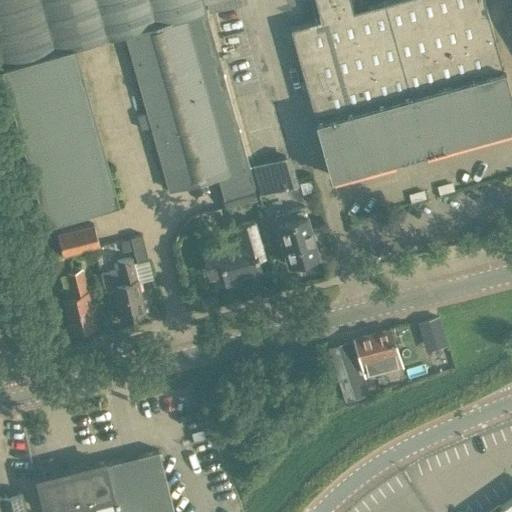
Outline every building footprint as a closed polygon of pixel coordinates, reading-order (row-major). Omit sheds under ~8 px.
[(206,1),(205,0),(0,0),(0,57),(3,67),(1,67),(45,224),(118,203),(75,48),(126,34),(170,189),(217,175),(222,194),(254,185),(203,2),(206,1)] [(205,0),(206,1),(208,10),(235,3),(233,0),(205,0)] [(511,98),(484,0),(384,0),(353,9),(350,0),(315,0),(320,18),(289,27),(330,172),(326,173),(327,175),(330,174),(331,174),(511,123),(511,98)] [(260,194),(281,188),(277,174),(289,171),(284,156),(252,165),(260,194)] [(254,185),(222,194),(221,194),(225,208),(256,199),(252,186),(254,186),(254,185)] [(316,255),(303,206),(273,214),(286,264),(290,263),(291,266),(301,263),(300,260),(316,255)] [(240,277),(239,273),(260,267),(255,248),(261,246),(253,219),(237,224),(242,241),(237,242),(238,246),(219,252),(217,247),(203,251),(209,275),(223,271),(226,281),(240,277)] [(58,232),(61,242),(64,253),(100,244),(94,223),(58,232)] [(130,237),(136,262),(148,259),(142,234),(130,237)] [(116,260),(118,268),(100,272),(104,289),(113,287),(121,318),(146,312),(137,278),(136,279),(131,256),(116,260)] [(62,297),(70,330),(96,324),(82,268),(65,272),(65,273),(59,275),(65,296),(62,297)] [(443,335),(437,316),(418,322),(424,341),(443,335)] [(399,366),(389,328),(354,337),(363,375),(399,366)] [(361,385),(354,362),(337,367),(336,368),(343,391),(343,390),(352,388),(361,385)] [(173,511),(158,449),(104,463),(103,463),(38,479),(45,511),(173,511)] [(24,511),(18,490),(0,495),(0,511),(24,511)] [(511,511),(511,499),(493,511),(511,511)]
